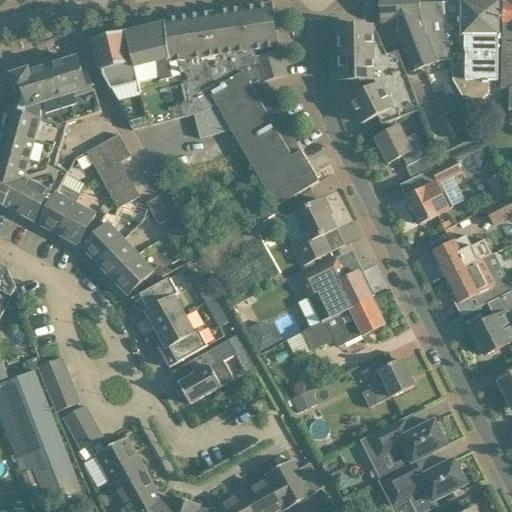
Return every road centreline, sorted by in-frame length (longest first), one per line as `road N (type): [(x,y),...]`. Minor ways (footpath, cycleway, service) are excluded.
road 1 (residential): [(511,489),(351,167),(323,68),(318,0)]
road 2 (residential): [(54,277),(62,323),(97,412),(108,420),(151,400)]
road 3 (residential): [(151,400),(87,295),(54,277)]
road 4 (secondary): [(0,24),(131,0)]
road 5 (residential): [(252,415),(197,447),(172,434),(151,400)]
